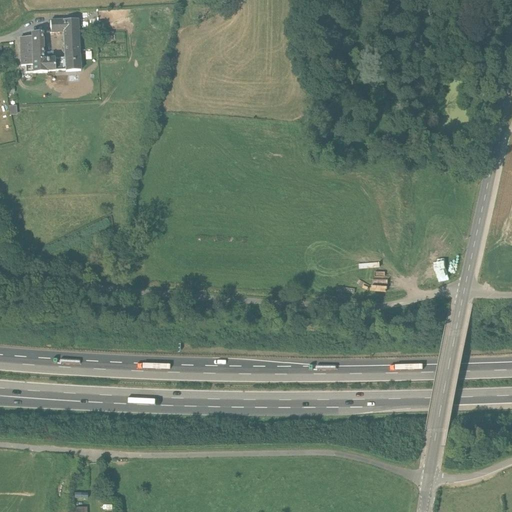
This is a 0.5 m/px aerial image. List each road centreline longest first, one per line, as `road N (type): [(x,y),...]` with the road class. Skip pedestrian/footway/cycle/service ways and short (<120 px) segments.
road 1 (motorway): [(511,366),(221,370),(0,359)]
road 2 (motorway): [(0,388),(189,398),(511,395)]
road 3 (track): [(464,291),(362,309),(0,277)]
road 4 (tertiary): [(423,511),(511,63)]
